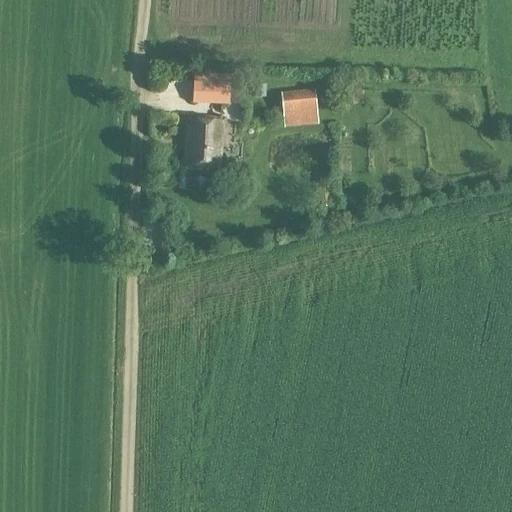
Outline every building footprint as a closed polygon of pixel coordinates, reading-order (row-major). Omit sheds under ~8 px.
[(194,76),(193,103),(229,104),(230,77),(194,76)] [(369,100),(370,76),(357,76),(357,100),(369,100)] [(280,95),(282,114),(316,111),(314,91),(280,95)] [(220,170),(223,123),(188,121),(185,168),(220,170)] [(319,187),(320,207),(330,207),(330,187),(319,187)]
